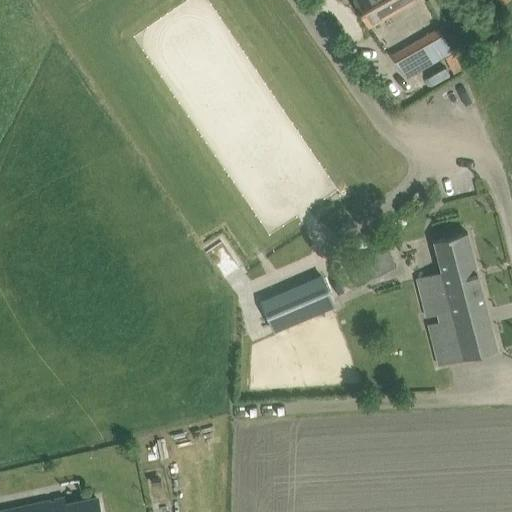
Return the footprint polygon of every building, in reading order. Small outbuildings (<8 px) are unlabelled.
[(354,0),(369,25),(413,0),(354,0)] [(392,55),(408,77),(452,51),(439,28),(392,55)] [(426,319),(437,359),(497,344),(467,228),(436,236),(444,266),(418,273),(429,319),(426,319)] [(347,260),(355,276),(396,258),(388,241),(347,260)] [(261,300),(274,331),(336,305),(323,274),(261,300)] [(5,511),(100,511),(98,498),(65,505),(64,499),(5,511)]
